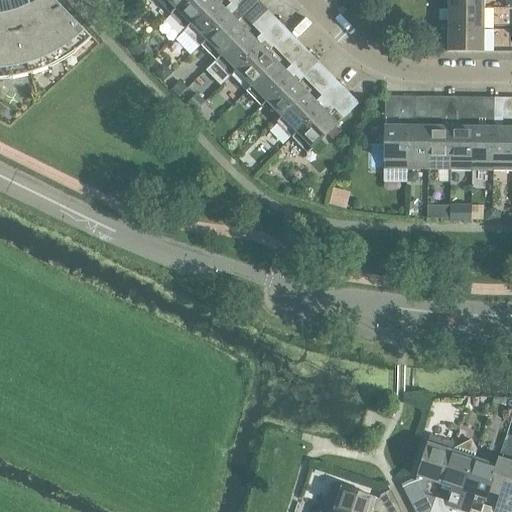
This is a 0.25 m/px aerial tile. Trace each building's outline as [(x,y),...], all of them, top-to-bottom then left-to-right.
[(0,79),(18,77),(37,72),(55,64),(75,52),(92,37),(56,0),(37,0),(24,8),(7,14),(0,14),(0,79)] [(156,0),(171,14),(185,0),(156,0)] [(186,30),(191,25),(216,0),(185,0),(171,14),(186,30)] [(191,25),(186,30),(184,32),(199,47),(201,45),(247,0),(234,0),(225,9),(216,0),(191,25)] [(247,0),(201,45),(216,60),(246,31),(238,22),(257,3),(256,0),(247,0)] [(448,0),(448,8),(484,8),(483,0),(448,0)] [(448,8),(448,30),(483,30),(484,8),(448,8)] [(216,60),(232,76),(283,26),(279,22),(274,21),(255,40),(246,31),(216,60)] [(232,76),(247,91),(277,62),(268,53),(287,34),(287,30),(283,26),(232,76)] [(483,30),(448,30),(448,52),(483,53),(483,30)] [(134,52),(139,57),(146,50),(141,44),(134,52)] [(262,107),(267,102),(313,57),(309,52),(305,52),(286,71),(277,62),(247,91),(262,107)] [(267,102),(282,117),(307,93),(298,84),(317,65),(317,61),(313,57),(267,102)] [(155,73),(163,81),(171,73),(166,69),(160,69),(155,73)] [(172,91),(178,97),(186,89),(180,83),(172,91)] [(277,122),(292,138),(343,87),(339,83),(335,83),(316,102),(307,93),(282,117),(277,122)] [(343,87),(292,138),(308,154),(338,124),(329,115),(348,96),(348,92),(343,87)] [(186,105),(193,113),(205,102),(198,94),(186,105)] [(384,169),(407,169),(407,162),(408,97),(402,97),(399,100),(399,126),(385,126),(384,169)] [(407,169),(429,169),(429,127),(417,127),(417,100),(414,97),(408,97),(407,162),(407,169)] [(451,169),(451,162),(450,162),(451,98),(445,97),(442,100),(442,127),(429,127),(429,169),(451,169)] [(451,162),(472,162),(472,127),(460,127),(460,101),(457,98),(451,98),(450,162),(451,162)] [(472,169),(493,170),(494,98),(488,98),(485,101),(485,128),(472,127),(472,162),(472,169)] [(493,170),(511,169),(511,127),(503,128),(503,101),(500,98),(494,98),(493,170)] [(352,194),(335,190),(330,207),(347,211),(352,194)] [(451,205),(450,221),(470,221),(470,205),(451,205)] [(443,511),(456,511),(463,492),(474,458),(476,449),(472,441),(454,449),(454,451),(451,450),(439,484),(451,488),(443,511)] [(428,481),(439,484),(451,450),(428,443),(415,481),(411,480),(408,481),(401,485),(411,505),(422,499),(428,481)] [(486,499),(488,492),(497,465),(496,465),(474,458),(463,492),(456,511),(468,511),(474,496),(486,499)] [(493,511),(506,511),(511,499),(511,494),(511,461),(499,458),(496,465),(497,465),(488,492),(499,496),(493,511)] [(341,487),(334,510),(340,511),(370,511),(371,510),(377,511),(396,511),(401,510),(391,490),(381,495),(380,499),(341,487)]
